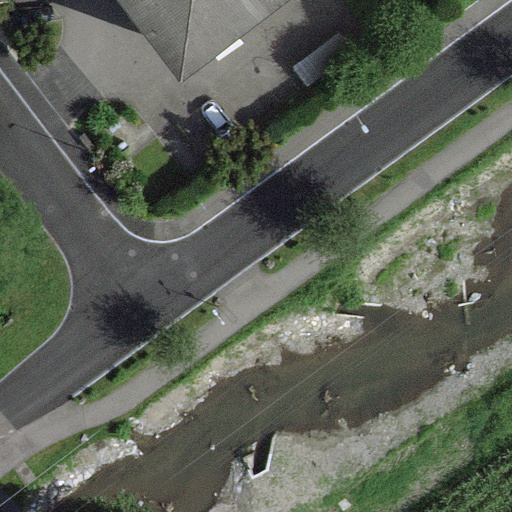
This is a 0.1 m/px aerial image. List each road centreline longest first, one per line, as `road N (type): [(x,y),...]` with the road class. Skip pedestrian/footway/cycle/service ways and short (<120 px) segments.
road 1 (tertiary): [(154,301),(511,37)]
road 2 (residential): [(154,301),(0,105)]
road 3 (tertiary): [(0,415),(154,301)]
